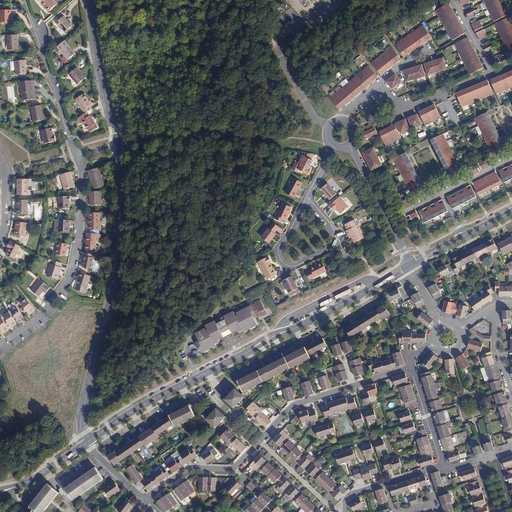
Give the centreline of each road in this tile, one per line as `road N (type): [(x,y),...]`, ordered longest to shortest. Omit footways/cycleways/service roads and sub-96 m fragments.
road 1 (residential): [(411,366),(294,404),(232,468),(186,469),(144,500)]
road 2 (residential): [(119,143),(121,257),(80,419),(85,443)]
road 3 (residential): [(0,344),(34,321),(71,276),(82,203),(76,155)]
road 4 (residential): [(246,351),(85,443)]
road 5 (residential): [(26,0),(76,155)]
road 6 (residential): [(90,0),(119,143)]
road 7 (residential): [(410,264),(295,327)]
road 8 (residential): [(353,150),(410,264)]
road 9 (residential): [(466,324),(494,312),(511,396)]
